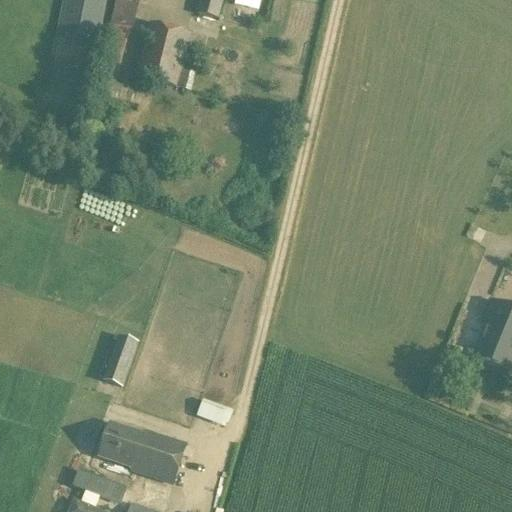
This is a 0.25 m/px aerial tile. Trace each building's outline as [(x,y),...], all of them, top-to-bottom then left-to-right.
[(97,43),(106,0),(63,0),(56,35),(97,43)] [(143,94),(115,86),(139,0),(115,0),(109,26),(112,27),(98,81),(103,82),(78,173),(117,184),(143,94)] [(198,0),(195,15),(217,21),(222,0),(198,0)] [(260,10),(262,0),(237,0),(236,5),(260,10)] [(149,25),(136,79),(189,95),(195,76),(190,75),(196,58),(200,60),(206,42),(149,25)] [(511,309),(490,300),(481,323),(486,325),(472,357),(511,373),(511,371),(511,309)] [(117,335),(106,382),(128,387),(139,341),(117,335)] [(205,402),(199,416),(223,427),(229,412),(205,402)] [(99,459),(132,470),(131,471),(173,485),(185,447),(143,434),(143,435),(110,424),(99,459)] [(79,472),(73,488),(119,506),(125,490),(79,472)] [(97,511),(73,502),(69,511),(97,511)] [(130,511),(163,511),(133,503),(130,511)]
